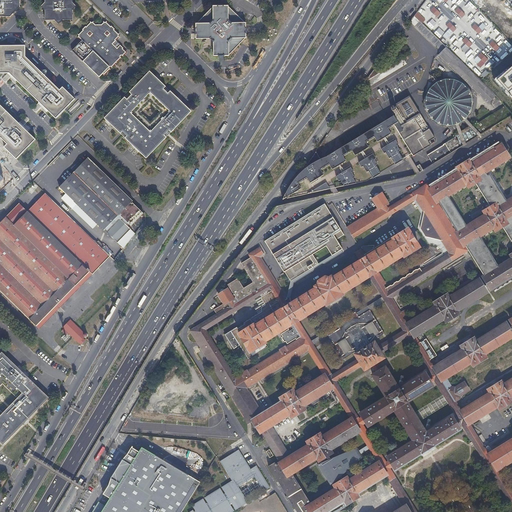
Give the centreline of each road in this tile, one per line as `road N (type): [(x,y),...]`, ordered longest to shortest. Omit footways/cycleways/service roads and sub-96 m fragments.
road 1 (secondary): [(112,424),(170,328),(408,0)]
road 2 (secondary): [(234,114),(0,511)]
road 3 (motorway): [(249,127),(17,511)]
road 4 (motorway): [(41,511),(229,204)]
road 5 (motorway): [(229,204),(243,198),(404,0)]
road 6 (motorway): [(229,204),(357,0)]
road 7 (residential): [(108,93),(0,205)]
road 8 (motorway): [(333,0),(249,127)]
road 9 (motorway): [(314,0),(249,127)]
road 10 (secondary): [(306,0),(234,114)]
road 11 (residential): [(239,430),(112,424)]
road 12 (residential): [(30,0),(36,22),(108,93)]
road 13 (unknown): [(511,235),(411,300)]
